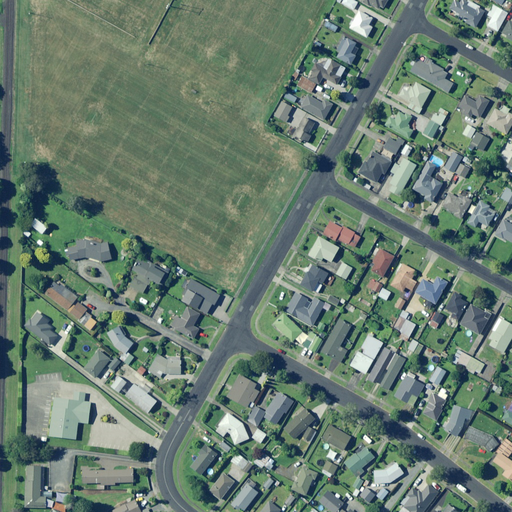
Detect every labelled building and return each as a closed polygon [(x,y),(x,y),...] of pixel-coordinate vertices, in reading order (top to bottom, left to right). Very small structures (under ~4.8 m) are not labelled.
[(357,3),(352,0),(343,0),(341,3),(353,10),(357,3)] [(359,0),(360,0),(359,1),(369,7),(370,5),(378,10),(380,7),(383,8),(388,0),(359,0)] [(484,17),(482,15),(484,11),(478,8),(479,7),(465,0),(461,0),(460,3),(454,0),(453,0),(449,9),(459,14),(458,16),(466,20),(465,23),(475,28),(476,27),(479,28),(484,17)] [(507,13),(493,5),(487,15),(492,18),(487,26),(497,31),(507,13)] [(358,11),(353,21),(351,20),(349,24),(351,25),(349,28),(367,37),(372,27),(368,25),(372,18),(358,11)] [(337,27),(327,21),(324,26),(334,32),(337,27)] [(511,22),(508,21),(500,35),(511,41),(511,22)] [(356,44),(344,37),(336,50),(339,52),(336,58),(350,65),(355,55),(351,53),(356,44)] [(433,61),(420,53),(410,71),(447,93),(453,83),(444,78),(447,74),(442,71),(444,70),(432,63),(433,61)] [(345,68),(327,58),(325,62),(318,59),(308,78),(333,91),(345,68)] [(316,84),(295,73),(292,78),(299,82),(297,85),(311,93),(316,84)] [(398,97),(410,103),(407,108),(418,114),(422,108),(430,91),(415,83),(413,88),(410,86),(407,92),(402,89),(398,97)] [(323,100),(321,103),(307,95),(300,107),(323,121),(330,108),(329,107),(330,104),(323,100)] [(488,101),(479,96),(475,102),(464,96),(458,106),(465,110),(463,115),(470,119),(472,114),(479,118),(488,101)] [(292,108),(281,102),(274,116),(285,122),(292,108)] [(510,110),(504,106),(503,109),(497,106),(486,124),(505,135),(511,124),(511,115),(508,113),(510,110)] [(410,119),(398,112),(394,119),(390,116),(385,125),(408,139),(413,131),(406,127),(410,119)] [(440,114),(438,116),(434,114),(431,120),(435,122),(441,125),(445,117),(440,114)] [(314,124),(303,118),(293,136),(306,143),(310,136),(308,135),(314,124)] [(477,125),(468,120),(462,131),(464,133),(463,135),(470,139),(477,125)] [(438,126),(430,121),(422,134),(431,139),(438,126)] [(492,135),(479,128),(468,148),(473,151),(475,147),(482,151),(492,135)] [(396,141),(385,135),(383,140),(386,142),(383,148),(395,154),(403,140),(398,137),(396,141)] [(413,148),(406,144),(401,153),(408,157),(413,148)] [(461,157),(451,152),(443,168),(453,173),(461,157)] [(390,162),(373,153),(367,163),(365,162),(358,174),(375,183),(381,172),(384,173),(390,162)] [(416,165),(403,158),(398,167),(394,165),(390,172),(395,174),(389,183),(392,185),(389,191),(399,196),(416,165)] [(436,166),(427,161),(412,190),(425,196),(423,199),(432,203),(442,184),(433,179),(431,183),(428,181),(436,166)] [(469,169),(459,164),(454,173),(464,178),(469,169)] [(511,190),(505,187),(499,198),(511,204),(511,190)] [(458,198),(448,193),(441,206),(454,213),(453,215),(460,219),(470,201),(460,195),(458,198)] [(489,207),(479,201),(467,223),(475,228),(478,222),(487,227),(494,215),(487,211),(489,207)] [(511,219),(509,217),(506,222),(503,220),(495,235),(503,240),(504,238),(511,242),(511,219)] [(47,228),(35,218),(30,225),(42,234),(47,228)] [(342,228),(330,221),(323,234),(337,241),(338,240),(354,249),(360,236),(342,227),(342,228)] [(339,248),(319,237),(308,255),(321,262),(323,258),(331,262),(339,248)] [(110,260),(108,244),(100,244),(89,240),(76,243),(77,246),(67,248),(69,261),(85,258),(100,262),(110,260)] [(394,257),(379,249),(371,262),(374,264),(370,271),(382,278),(394,257)] [(156,268),(157,267),(151,263),(150,265),(139,259),(132,272),(136,274),(129,286),(143,294),(151,279),(163,286),(169,275),(156,268)] [(352,268),(343,263),(336,274),(346,280),(352,268)] [(415,271),(402,264),(390,286),(403,292),(405,287),(411,291),(416,282),(411,279),(415,271)] [(328,274),(311,265),(300,285),(317,294),(321,287),(316,284),(318,282),(322,284),(328,274)] [(447,283),(437,277),(433,285),(423,279),(415,293),(436,305),(447,283)] [(219,295),(190,279),(185,289),(187,290),(181,300),(207,314),(212,304),(213,305),(219,295)] [(382,286),(371,279),(366,287),(376,292),(373,297),(376,300),(378,296),(386,301),(390,293),(381,288),(382,286)] [(91,318),(92,317),(85,312),(86,309),(75,301),(78,298),(55,281),(45,294),(78,319),(77,321),(90,330),(96,323),(91,318)] [(310,295),(308,299),(295,292),(285,311),(312,326),(322,308),(328,311),(331,305),(315,297),(314,298),(310,295)] [(462,296),(453,292),(445,310),(452,313),(450,317),(458,321),(467,303),(460,299),(462,296)] [(340,302),(330,296),(326,301),(337,307),(340,302)] [(405,302),(399,299),(394,307),(401,310),(405,302)] [(485,314),(470,306),(460,324),(479,335),(488,319),(483,317),(485,314)] [(199,315),(187,308),(180,319),(175,317),(170,326),(193,339),(199,329),(193,326),(199,315)] [(409,314),(403,311),(394,328),(402,332),(399,337),(406,342),(415,325),(405,319),(409,314)] [(48,321),(37,312),(25,327),(49,347),(57,337),(49,330),(51,328),(46,324),(48,321)] [(443,316),(436,312),(429,325),(436,329),(443,316)] [(302,331),(283,314),(274,325),(293,342),(302,331)] [(511,336),(511,324),(500,318),(488,338),(492,340),(489,345),(503,353),(511,336)] [(352,327),(339,320),(320,351),(340,363),(347,350),(340,346),(352,327)] [(326,325),(321,321),(316,328),(322,332),(326,325)] [(127,351),(133,344),(124,336),(118,326),(107,333),(113,345),(124,354),(120,359),(128,365),(134,357),(127,351)] [(323,340),(309,332),(301,345),(314,354),(323,340)] [(382,343),(368,335),(361,347),(365,350),(362,354),(358,351),(350,365),(365,374),(382,343)] [(418,343),(412,340),(408,349),(413,352),(418,343)] [(405,360),(385,348),(367,380),(375,385),(384,369),(386,371),(378,386),(387,392),(405,360)] [(110,360),(98,350),(83,369),(95,379),(110,360)] [(458,362),(466,366),(465,369),(473,374),(475,371),(479,374),(484,365),(458,350),(451,362),(456,364),(458,362)] [(167,360),(159,354),(147,371),(160,379),(163,375),(181,375),(181,360),(167,360)] [(120,362),(115,358),(107,366),(113,371),(120,362)] [(446,372),(437,367),(429,381),(438,386),(446,372)] [(424,386),(413,380),(415,376),(409,372),(407,376),(406,376),(394,396),(412,406),(424,386)] [(257,385),(239,375),(227,397),(246,408),(251,400),(249,399),(257,385)] [(126,383),(118,376),(110,386),(119,393),(126,383)] [(133,386),(127,393),(125,395),(147,413),(156,401),(134,384),(133,386)] [(501,389),(494,385),(492,390),(499,394),(501,389)] [(449,396),(440,392),(439,396),(432,392),(427,402),(428,403),(422,414),(434,420),(437,412),(440,414),(449,396)] [(293,402),(280,393),(263,417),(276,425),(284,412),(285,413),(293,402)] [(57,395),(53,435),(76,438),(78,421),(89,422),(91,399),(57,395)] [(471,412),(455,405),(444,431),(457,436),(465,418),(468,419),(471,412)] [(265,413),(255,407),(247,421),(257,427),(265,413)] [(314,420),(304,409),(284,430),(294,440),(314,420)] [(511,413),(507,410),(502,420),(511,425),(511,413)] [(241,422),(227,413),(216,431),(223,437),(227,430),(235,445),(249,438),(241,422)] [(342,451),(351,437),(330,425),(322,439),(342,451)] [(315,431),(307,427),(302,438),(309,442),(315,431)] [(494,438),(468,427),(463,438),(484,447),(488,452),(497,444),(494,438)] [(266,434),(257,429),(252,438),(261,443),(266,434)] [(511,451),(511,443),(505,439),(496,452),(498,453),(493,461),(505,470),(502,475),(511,482),(511,461),(507,458),(511,451)] [(231,448),(222,441),(219,446),(227,452),(231,448)] [(217,455),(204,444),(198,452),(201,454),(190,467),(201,476),(217,455)] [(344,463),(357,478),(364,471),(361,468),(373,457),(363,445),(344,463)] [(274,465),(268,461),(270,458),(261,450),(253,462),(262,469),(264,466),(270,470),(274,465)] [(253,465),(237,453),(230,461),(246,473),(253,465)] [(337,467),(326,461),(322,470),(333,475),(337,467)] [(41,466),(26,466),(24,507),(45,508),(45,497),(40,497),(41,466)] [(306,495),(310,485),(314,487),(319,474),(315,473),(316,472),(302,466),(292,490),(306,495)] [(390,469),(373,470),(374,484),(391,482),(390,469)] [(133,483),(133,470),(82,470),(82,484),(101,483),(101,485),(115,485),(115,483),(133,483)] [(234,482),(223,474),(208,491),(220,500),(234,482)] [(273,482),(269,478),(262,485),(267,489),(273,482)] [(363,482),(357,478),(352,486),(358,490),(363,482)] [(257,493),(247,485),(231,505),(239,511),(240,509),(243,511),(257,493)] [(423,495),(412,486),(405,495),(409,498),(406,502),(403,500),(398,507),(403,510),(401,511),(422,511),(437,494),(429,487),(423,495)] [(389,492),(383,487),(376,496),(382,500),(389,492)] [(375,496),(365,488),(359,496),(369,503),(375,496)] [(336,511),(344,504),(343,503),(328,490),(318,502),(325,507),(322,511),(336,511)] [(295,498),(290,494),(284,502),(288,506),(295,498)] [(344,504),(336,511),(365,511),(366,511),(349,497),(344,504)] [(138,505),(135,499),(109,511),(148,511),(144,502),(138,505)] [(278,511),(280,510),(269,501),(260,511),(278,511)]
